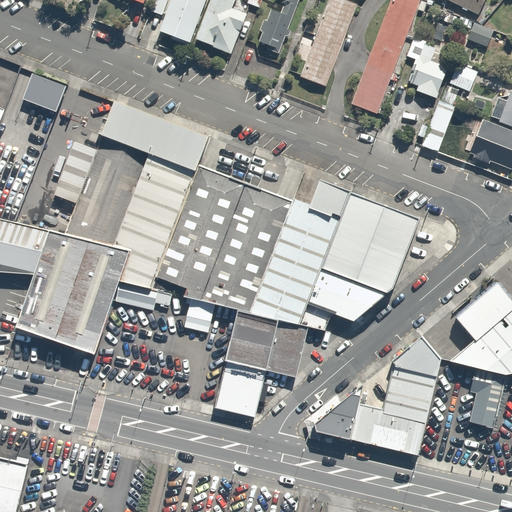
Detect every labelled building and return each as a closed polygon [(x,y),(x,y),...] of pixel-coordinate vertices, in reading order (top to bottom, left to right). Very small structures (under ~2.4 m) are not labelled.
[(161,14),(166,0),(154,0),(150,10),(161,14)] [(188,44),(205,0),(170,0),(158,32),(188,44)] [(230,52),(246,12),(231,6),(233,0),(209,0),(195,39),(230,52)] [(298,0),(272,0),(255,40),(277,49),(298,0)] [(325,88),(359,6),(344,0),(327,0),(297,76),(325,88)] [(421,2),(416,0),(390,0),(349,105),(376,115),(421,2)] [(478,0),(445,0),(474,12),(478,0)] [(511,0),(507,0),(486,27),(511,35),(511,0)] [(493,37),(467,26),(461,41),(487,52),(493,37)] [(433,48),(426,46),(428,41),(410,36),(403,58),(413,61),(407,82),(416,85),(414,92),(437,100),(447,68),(429,63),(433,48)] [(478,70),(458,61),(449,83),(470,91),(478,70)] [(53,83),(23,72),(13,98),(43,109),(53,83)] [(487,115),(498,119),(497,123),(511,128),(511,91),(509,90),(505,101),(494,97),(487,115)] [(437,153),(455,107),(437,100),(419,146),(437,153)] [(104,137),(198,173),(201,166),(212,139),(117,103),(111,121),(105,119),(99,135),(104,136),(104,137)] [(489,164),(490,162),(511,170),(511,130),(482,119),(469,153),(472,155),(471,157),(489,164)] [(84,146),(64,139),(43,194),(63,202),(84,146)] [(134,159),(90,142),(56,228),(103,240),(134,159)] [(137,287),(182,171),(136,153),(134,159),(103,240),(102,243),(120,247),(108,280),(137,287)] [(186,298),(253,313),(295,201),(201,166),(198,173),(158,278),(189,290),(186,298)] [(322,271),(352,193),(322,181),(313,206),(295,200),(295,201),(253,313),(252,314),(301,326),(322,271)] [(422,220),(353,194),(324,270),(390,295),(396,290),(422,220)] [(37,231),(0,221),(0,271),(22,275),(37,231)] [(102,243),(38,228),(37,231),(22,275),(4,324),(83,352),(108,280),(120,247),(102,243)] [(388,296),(322,271),(301,326),(326,332),(333,314),(356,323),(388,296)] [(511,296),(499,281),(498,282),(497,281),(496,282),(495,281),(455,315),(456,316),(455,317),(456,318),(455,319),(473,340),(449,360),(505,374),(511,372),(511,296)] [(282,377),(295,329),(224,311),(212,360),(282,377)] [(356,417),(351,439),(419,455),(441,358),(422,335),(392,360),(393,362),(382,409),(359,403),(356,417)] [(254,370),(212,360),(201,406),(242,416),(254,370)] [(470,391),(476,393),(470,421),(493,427),(505,378),(474,371),(470,391)] [(329,411),(356,417),(359,403),(361,395),(351,393),(329,411)] [(356,417),(329,411),(314,423),(316,430),(351,439),(356,417)] [(0,511),(15,511),(16,511),(28,463),(0,456),(0,511)]
